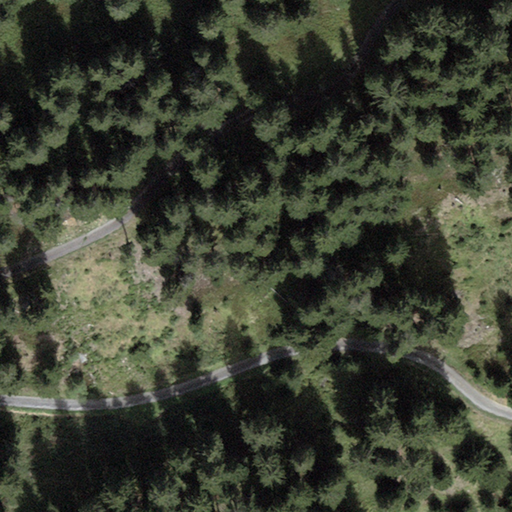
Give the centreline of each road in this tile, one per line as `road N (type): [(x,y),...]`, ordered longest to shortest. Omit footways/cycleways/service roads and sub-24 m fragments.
road 1 (track): [(0,393),(135,397),(290,349),(403,345),(511,412)]
road 2 (track): [(402,0),(362,61),(302,112),(206,161),(163,202),(0,284)]
